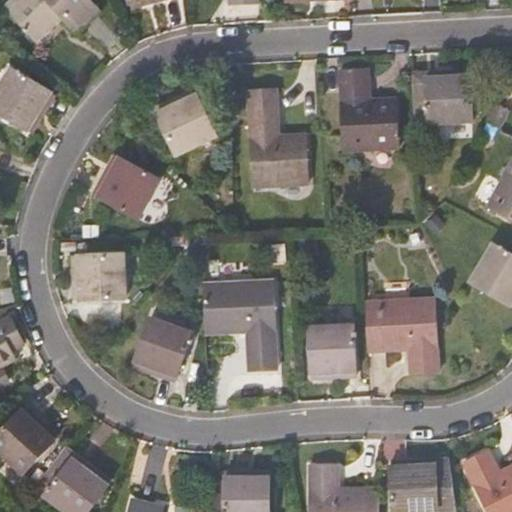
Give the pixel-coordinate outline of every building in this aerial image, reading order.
[(91,0),(13,0),(7,5),(38,39),(63,15),(77,31),(100,10),(91,0)] [(56,93),(14,67),(0,89),(0,109),(29,128),(44,104),(48,106),(56,93)] [(369,69),(341,71),(345,150),(400,147),(398,102),(370,104),(369,69)] [(427,73),(413,74),(414,84),(427,83),(427,73)] [(427,83),(414,84),(416,124),(473,121),(471,75),(442,76),(441,73),(427,73),(427,83)] [(169,102),(155,108),(175,154),(216,135),(197,93),(170,106),(169,102)] [(278,113),(251,113),(254,187),(308,184),(306,139),(279,140),(278,113)] [(161,178),(121,156),(107,181),(102,179),(96,192),(140,216),(161,178)] [(511,164),(490,207),(511,218),(511,164)] [(87,236),(102,236),(102,223),(86,224),(87,236)] [(511,255),(494,245),(471,284),(511,307),(511,305),(511,255)] [(125,253),(79,255),(80,286),(76,286),(76,301),(126,298),(125,253)] [(273,280),(203,285),(206,329),(247,327),(250,370),(278,368),(273,280)] [(436,299),(366,302),(367,345),(409,344),(410,372),(439,372),(436,299)] [(193,333),(151,317),(135,361),(162,370),(161,374),(176,380),(193,333)] [(11,318),(0,323),(0,384),(8,381),(0,366),(0,355),(24,343),(11,318)] [(353,325),(309,327),(312,373),(342,371),(341,375),(356,374),(353,325)] [(25,405),(0,431),(0,448),(24,472),(55,439),(34,419),(37,416),(25,405)] [(492,450),(466,462),(490,511),(511,511),(511,472),(504,476),(492,450)] [(75,454),(44,494),(67,511),(86,511),(107,485),(84,468),(87,464),(75,454)] [(407,461),(393,461),(394,511),(453,510),(451,465),(407,466),(407,461)] [(379,511),(379,492),(339,493),(339,465),(311,466),(310,511),(379,511)] [(240,472),(225,472),(223,511),(269,511),(270,476),(240,476),(240,472)] [(162,511),(164,507),(133,500),(129,511),(162,511)]
